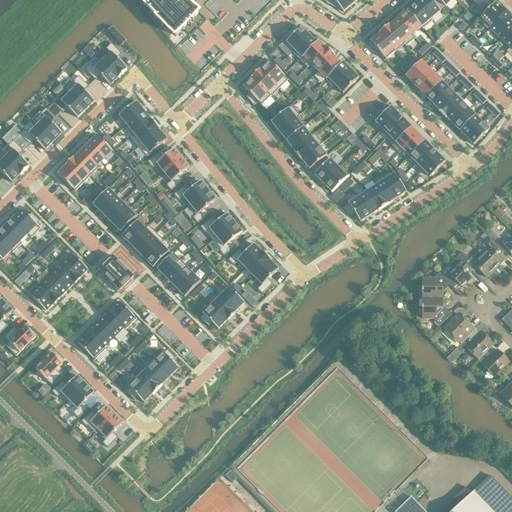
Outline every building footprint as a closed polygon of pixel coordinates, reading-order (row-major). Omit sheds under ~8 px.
[(146,0),(143,3),(175,36),(199,12),(191,4),(194,0),(146,0)] [(326,0),(324,1),(334,8),(338,6),(344,13),(344,12),(353,5),(349,0),(326,0)] [(429,0),(420,0),(417,3),(431,20),(431,19),(440,12),(440,11),(445,7),(445,6),(438,0),(436,0),(433,4),(429,0)] [(484,2),(479,7),(483,11),(488,6),(484,2)] [(407,10),(407,11),(422,27),(421,28),(423,30),(433,21),(431,19),(431,20),(417,3),(408,11),(407,10)] [(495,3),(480,18),(490,29),(506,13),(503,9),(502,10),(495,3)] [(479,7),(475,12),(478,15),(483,11),(479,7)] [(407,11),(398,18),(412,35),(413,35),(421,28),(422,27),(407,11)] [(506,13),(490,29),(500,39),(511,27),(511,19),(509,17),(510,16),(506,13)] [(389,26),(405,45),(404,45),(406,47),(416,39),(413,35),(412,35),(398,18),(389,26)] [(463,23),(458,28),(460,29),(462,31),(467,27),(463,23)] [(388,26),(379,33),(380,34),(396,52),(404,45),(405,45),(389,26),(389,25),(388,26)] [(445,26),(440,31),(444,34),(448,30),(445,26)] [(511,27),(500,39),(510,49),(511,47),(511,27)] [(301,28),(285,44),(292,52),(309,36),(301,28)] [(440,31),(435,36),(439,39),(444,34),(440,31)] [(119,34),(113,40),(120,47),(126,42),(119,34)] [(371,43),(370,44),(374,49),(375,48),(386,60),(396,52),(380,34),(371,41),(370,42),(371,43)] [(309,36),(292,52),(300,60),(317,44),(316,43),(309,36)] [(474,36),(470,39),(475,44),(478,40),(474,36)] [(478,40),(475,44),(479,49),(483,45),(478,40)] [(300,60),(299,60),(308,68),(311,65),(326,49),(319,42),(318,41),(316,43),(317,44),(300,60)] [(428,43),(423,48),(426,51),(431,47),(428,43)] [(103,61),(119,78),(118,78),(119,79),(127,71),(126,70),(127,70),(127,69),(117,59),(122,55),(111,44),(106,49),(110,53),(103,61)] [(326,49),(311,65),(318,72),(334,57),(335,57),(326,48),(326,49)] [(423,48),(418,53),(422,56),(426,51),(423,48)] [(436,51),(433,54),(437,59),(441,56),(436,51)] [(441,56),(437,59),(442,64),(446,60),(441,56)] [(494,56),(490,60),(495,64),(498,61),(494,56)] [(334,57),(318,72),(326,80),(341,65),(341,64),(334,57)] [(282,62),(277,58),(274,61),(279,66),(282,62)] [(90,65),(85,70),(96,81),(100,76),(110,86),(111,86),(111,85),(118,78),(119,78),(103,61),(101,59),(93,68),(90,65)] [(411,60),(406,65),(409,68),(414,64),(411,60)] [(261,70),(260,70),(279,89),(288,81),(269,61),(269,62),(261,70)] [(421,61),(405,77),(406,77),(412,84),(428,68),(421,62),(422,61),(421,61)] [(498,61),(495,64),(500,69),(503,66),(498,61)] [(287,67),(282,62),(279,66),(283,71),(287,67)] [(341,65),(326,80),(334,88),(335,86),(351,71),(343,63),(343,62),(341,64),(341,65)] [(406,65),(401,69),(405,73),(409,68),(406,65)] [(450,65),(446,68),(451,73),(454,69),(450,65)] [(428,68),(412,84),(419,91),(435,75),(434,75),(428,68)] [(260,69),(251,78),(252,79),(271,98),(279,89),(260,70),(261,70),(260,69)] [(454,69),(451,73),(456,78),(459,74),(454,69)] [(351,71),(335,86),(343,94),(342,94),(343,94),(359,78),(358,78),(351,71)] [(297,78),(292,73),(289,77),(294,81),(297,78)] [(435,75),(419,91),(426,97),(426,98),(442,82),(444,81),(436,73),(434,75),(435,75)] [(74,82),(66,90),(86,110),(94,102),(84,92),(89,87),(79,76),(74,82)] [(302,83),(297,78),(294,81),(298,86),(302,83)] [(463,78),(460,82),(464,86),(468,83),(463,78)] [(243,87),(250,94),(246,97),(254,106),(258,102),(262,107),(271,98),(252,79),(244,87),(243,87)] [(442,82),(426,98),(433,104),(448,89),(442,82)] [(468,83),(464,86),(469,91),(473,88),(468,83)] [(54,104),(50,107),(59,115),(62,112),(63,113),(68,108),(78,118),(86,110),(66,90),(61,85),(53,93),(58,97),(52,103),(54,104)] [(312,94),(307,89),(304,92),(304,93),(308,96),(309,97),(312,94)] [(448,89),(433,104),(439,111),(455,96),(455,95),(448,89)] [(300,97),(303,95),(299,91),(294,96),(298,99),(300,97)] [(477,92),(473,95),(478,100),(481,97),(477,92)] [(304,93),(299,98),(303,101),(308,97),(304,93)] [(317,98),(312,94),(309,97),(313,102),(317,98)] [(439,111),(446,118),(446,119),(447,118),(446,118),(462,102),(462,103),(464,101),(456,94),(455,95),(455,96),(439,111)] [(325,96),(322,99),(327,104),(330,101),(325,96)] [(481,97),(478,100),(483,105),(486,101),(481,97)] [(120,116),(117,118),(125,128),(144,112),(137,103),(136,102),(129,108),(126,105),(118,113),(120,116)] [(284,102),(278,106),(282,110),(287,106),(284,102)] [(462,102),(446,118),(447,118),(453,125),(469,109),(462,103),(462,102)] [(322,104),(318,108),(323,112),(327,109),(322,104)] [(490,105),(487,109),(491,114),(495,110),(490,105)] [(292,106),(271,123),(272,123),(279,132),(298,117),(298,118),(300,116),(292,106)] [(278,106),(273,110),(277,114),(282,110),(278,106)] [(40,112),(32,120),(36,124),(38,126),(37,126),(53,142),(61,134),(62,134),(52,124),(57,119),(55,118),(59,115),(50,107),(47,110),(46,109),(41,114),(40,112)] [(391,107),(373,124),(381,131),(398,114),(391,107)] [(327,109),(323,112),(328,117),(331,113),(327,109)] [(469,109),(453,125),(460,131),(459,131),(460,132),(475,116),(469,109)] [(495,110),(491,114),(496,118),(500,115),(495,110)] [(144,112),(125,128),(132,136),(133,137),(152,122),(151,121),(144,112)] [(398,114),(381,131),(387,138),(405,121),(398,114)] [(475,116),(460,132),(467,138),(482,123),(476,116),(475,116)] [(298,117),(279,132),(287,142),(304,128),(306,127),(298,118),(298,117)] [(132,136),(131,138),(138,148),(159,131),(160,131),(152,121),(151,121),(152,122),(133,137),(132,136)] [(339,121),(335,125),(340,129),(344,126),(339,121)] [(405,121),(387,138),(394,145),(411,128),(405,121)] [(482,123),(467,138),(473,145),(473,146),(489,130),(489,129),(489,130),(482,123)] [(20,135),(17,138),(26,147),(29,144),(30,145),(35,141),(45,151),(45,150),(53,142),(37,126),(38,126),(36,124),(28,132),(25,130),(21,133),(20,135)] [(344,126),(340,129),(345,134),(348,131),(344,126)] [(304,128),(287,142),(294,151),(311,137),(304,128)] [(394,145),(392,146),(399,154),(403,150),(418,135),(411,128),(394,145)] [(159,131),(138,148),(146,157),(167,141),(167,140),(159,131)] [(106,134),(103,138),(108,143),(111,139),(106,134)] [(294,151),(293,151),(301,161),(302,161),(302,160),(319,147),(323,144),(315,134),(311,137),(294,151)] [(418,135),(403,150),(409,157),(425,142),(418,135)] [(97,137),(89,144),(104,160),(113,152),(97,136),(96,136),(97,137)] [(370,141),(366,136),(362,140),(367,145),(370,141)] [(11,149),(3,157),(21,175),(20,175),(21,176),(29,168),(28,167),(29,167),(29,166),(19,156),(24,152),(23,150),(26,147),(17,138),(13,141),(9,146),(8,146),(11,149)] [(111,139),(108,143),(112,147),(116,144),(111,139)] [(363,145),(358,140),(354,143),(359,148),(363,145)] [(375,146),(370,141),(367,145),(372,149),(375,146)] [(425,142),(409,157),(416,163),(416,164),(432,148),(425,142)] [(89,144),(81,152),(97,167),(104,160),(89,144)] [(367,150),(363,145),(359,148),(364,153),(367,150)] [(319,147),(302,160),(302,161),(309,170),(310,170),(315,174),(322,168),(318,164),(326,157),(327,156),(326,156),(319,147)] [(416,163),(414,165),(421,173),(423,171),(438,155),(432,148),(416,164),(416,163)] [(159,153),(148,162),(152,168),(157,164),(164,173),(182,159),(175,150),(174,149),(163,158),(159,153)] [(384,155),(379,150),(376,154),(379,157),(380,158),(384,155)] [(123,151),(120,155),(125,160),(128,156),(123,151)] [(74,159),(91,176),(99,169),(97,167),(81,152),(74,159)] [(389,160),(384,155),(380,158),(385,163),(389,160)] [(438,155),(423,171),(429,177),(430,178),(446,162),(445,162),(438,155)] [(128,156),(125,160),(129,164),(133,161),(128,156)] [(0,175),(2,173),(12,183),(13,183),(20,175),(21,175),(3,157),(0,159),(0,175)] [(315,174),(314,175),(315,176),(323,184),(339,169),(338,168),(330,160),(331,160),(330,160),(329,161),(326,157),(318,164),(322,168),(315,174)] [(378,161),(373,157),(368,162),(373,166),(378,161)] [(73,158),(65,167),(66,167),(83,184),(91,176),(74,159),(73,158)] [(182,159),(164,173),(171,182),(167,186),(171,191),(183,182),(178,177),(189,168),(189,167),(182,159)] [(393,160),(390,163),(394,168),(398,164),(393,160)] [(363,162),(359,167),(362,171),(367,166),(363,162)] [(124,163),(119,168),(122,171),(127,167),(124,163)] [(58,174),(58,175),(75,192),(83,184),(66,167),(58,174)] [(339,169),(323,184),(331,192),(331,193),(332,193),(349,176),(340,167),(338,168),(339,169)] [(359,167),(354,172),(357,175),(362,171),(359,167)] [(128,170),(125,173),(130,178),(133,175),(128,170)] [(113,174),(108,179),(112,182),(116,177),(113,174)] [(386,180),(385,180),(397,199),(406,193),(394,174),(394,175),(386,180)] [(383,176),(373,182),(376,186),(388,205),(388,204),(397,199),(385,180),(386,180),(383,176)] [(108,179),(103,183),(107,187),(112,182),(108,179)] [(353,183),(350,179),(345,184),(349,187),(353,183)] [(137,180),(134,183),(138,188),(142,185),(137,180)] [(372,181),(364,187),(366,190),(367,192),(379,210),(378,211),(379,211),(389,205),(388,204),(388,205),(376,186),(373,182),(372,181)] [(186,186),(174,195),(179,201),(182,198),(189,207),(208,191),(201,183),(201,182),(190,191),(186,186)] [(349,187),(345,184),(341,189),(344,192),(349,187)] [(142,185),(138,188),(142,193),(146,190),(142,185)] [(97,189),(93,194),(96,197),(101,193),(97,189)] [(109,189),(93,205),(93,206),(93,205),(100,212),(116,196),(109,189)] [(366,190),(356,196),(357,198),(358,198),(370,216),(378,211),(379,210),(367,192),(366,190)] [(208,191),(189,207),(196,216),(193,218),(198,224),(209,215),(205,209),(216,200),(215,200),(208,191)] [(161,192),(156,197),(161,202),(166,198),(161,192)] [(93,194),(88,198),(92,202),(96,197),(93,194)] [(150,195),(146,198),(150,204),(154,200),(150,195)] [(335,195),(331,198),(336,203),(340,200),(335,195)] [(116,196),(100,212),(107,219),(122,203),(116,196)] [(349,205),(343,209),(351,217),(355,215),(360,223),(361,222),(370,216),(358,198),(357,198),(349,204),(348,204),(349,205)] [(161,203),(166,209),(171,205),(166,199),(161,203)] [(154,200),(150,204),(155,209),(158,206),(154,200)] [(122,203),(107,219),(114,226),(131,209),(124,201),(122,203)] [(131,209),(114,226),(120,232),(120,233),(121,233),(138,216),(131,209)] [(22,210),(13,219),(28,235),(31,239),(41,229),(36,225),(40,222),(32,214),(28,217),(22,210)] [(169,213),(165,216),(169,222),(173,218),(169,213)] [(212,218),(201,228),(205,233),(206,232),(213,241),(235,224),(228,215),(227,214),(216,223),(212,218)] [(173,218),(169,222),(173,227),(177,224),(173,218)] [(13,219),(4,228),(20,243),(28,235),(13,219)] [(139,220),(122,237),(123,237),(130,245),(147,228),(147,227),(139,220)] [(191,227),(186,221),(180,226),(185,233),(191,227)] [(235,224),(213,241),(220,250),(219,251),(224,256),(235,247),(231,242),(242,233),(242,232),(242,233),(235,224)] [(147,228),(130,245),(138,253),(157,234),(149,226),(147,227),(147,228)] [(4,228),(0,231),(0,240),(11,252),(13,254),(22,245),(20,243),(4,228)] [(157,234),(138,253),(145,260),(161,245),(165,242),(157,234)] [(183,236),(179,239),(183,244),(187,241),(183,236)] [(504,262),(495,252),(499,248),(489,237),(485,241),(486,243),(483,247),(487,251),(482,256),(496,270),(504,262)] [(511,249),(511,239),(507,244),(503,240),(499,244),(507,253),(511,249)] [(0,240),(0,261),(2,260),(3,261),(11,252),(0,240)] [(183,244),(187,249),(191,246),(187,241),(183,244)] [(44,242),(40,246),(43,250),(48,245),(44,242)] [(161,245),(145,260),(153,268),(169,253),(168,252),(161,245)] [(239,250),(228,260),(234,266),(236,263),(245,271),(246,270),(246,269),(262,253),(254,245),(244,255),(239,250)] [(39,247),(35,251),(39,254),(43,250),(40,246),(39,247)] [(52,246),(47,250),(51,254),(55,249),(52,246)] [(47,250),(42,255),(46,259),(51,254),(47,250)] [(195,251),(191,254),(196,259),(199,256),(195,251)] [(262,253),(246,269),(246,270),(254,277),(270,261),(270,262),(271,261),(262,252),(262,253)] [(477,261),(472,257),(469,260),(462,253),(458,257),(467,266),(473,273),(478,269),(487,279),(496,270),(482,256),(477,261)] [(173,254),(157,270),(158,270),(164,277),(180,261),(173,255),(173,254)] [(72,255),(62,265),(78,281),(82,278),(81,277),(88,270),(72,255)] [(196,259),(200,264),(204,261),(199,256),(196,259)] [(113,257),(97,272),(98,273),(105,280),(107,279),(111,283),(110,285),(117,292),(118,293),(133,277),(113,257)] [(463,270),(467,266),(458,257),(450,264),(454,269),(444,279),(439,274),(433,279),(423,279),(423,299),(442,300),(442,293),(450,285),(454,289),(459,284),(463,288),(471,279),(463,270)] [(180,261),(164,277),(171,284),(187,268),(180,261)] [(270,261),(254,277),(262,285),(258,290),(263,295),(273,284),(268,280),(279,270),(278,269),(270,262),(270,261)] [(23,263),(18,268),(21,271),(26,267),(23,263)] [(62,265),(52,275),(67,291),(74,284),(74,285),(78,281),(62,265)] [(31,266),(27,271),(30,274),(35,269),(31,266)] [(208,267),(204,272),(207,276),(212,271),(208,267)] [(187,268),(171,284),(178,290),(193,275),(187,268)] [(27,271),(14,283),(19,287),(31,275),(30,274),(27,271)] [(46,271),(37,280),(42,285),(41,286),(57,302),(61,298),(61,297),(67,291),(52,275),(51,276),(46,271)] [(214,273),(209,278),(213,281),(218,277),(214,273)] [(193,275),(178,290),(184,297),(185,298),(201,282),(200,282),(193,275)] [(233,288),(238,293),(242,289),(237,285),(233,288)] [(41,286),(31,296),(46,312),(53,305),(54,305),(57,302),(41,286)] [(201,286),(197,290),(200,294),(205,289),(202,286),(201,286)] [(228,288),(220,297),(236,312),(244,304),(245,304),(229,288),(228,288)] [(197,290),(192,295),(196,299),(200,294),(197,290)] [(220,297),(212,305),(227,321),(227,322),(236,313),(236,312),(220,297)] [(442,306),(442,300),(423,299),(422,319),(433,320),(439,326),(451,315),(442,306)] [(255,301),(250,305),(255,309),(259,305),(255,301)] [(112,308),(108,312),(124,328),(124,329),(126,330),(136,319),(119,302),(112,309),(112,308)] [(5,303),(0,307),(0,334),(8,326),(3,322),(13,312),(13,311),(5,303)] [(203,315),(200,318),(208,327),(212,323),(218,330),(219,329),(227,321),(212,305),(203,314),(203,313),(203,314),(203,315)] [(105,316),(99,323),(114,338),(124,329),(124,328),(108,312),(105,316)] [(502,321),(511,330),(511,312),(507,316),(502,321)] [(151,315),(145,321),(149,325),(155,319),(151,315)] [(461,344),(467,337),(470,335),(468,333),(473,328),(459,315),(444,330),(457,344),(459,342),(461,344)] [(91,329),(88,332),(104,348),(114,338),(99,323),(92,329),(91,329)] [(444,332),(438,326),(428,337),(433,342),(444,332)] [(14,328),(4,338),(9,343),(6,346),(16,357),(25,348),(27,349),(32,343),(31,342),(36,338),(25,327),(19,333),(14,328)] [(85,337),(78,343),(95,361),(106,350),(104,348),(88,332),(84,336),(85,337)] [(466,348),(478,360),(493,345),(481,333),(466,348)] [(140,335),(135,340),(139,343),(144,338),(140,335)] [(135,340),(131,344),(134,348),(139,343),(135,340)] [(144,342),(139,347),(143,351),(148,346),(144,342)] [(139,347),(135,352),(138,355),(143,351),(139,347)] [(486,353),(478,361),(494,378),(509,363),(497,350),(490,357),(486,353)] [(163,354),(154,362),(170,378),(178,369),(179,369),(172,362),(176,359),(167,351),(164,354),(163,353),(163,354)] [(42,364),(36,370),(46,380),(51,385),(61,376),(56,371),(62,365),(52,354),(47,358),(46,357),(40,363),(42,364)] [(120,355),(115,360),(119,363),(123,359),(120,355)] [(127,359),(122,364),(126,367),(131,363),(127,359)] [(115,360),(110,365),(114,368),(119,363),(115,360)] [(154,362),(146,370),(161,386),(162,386),(170,378),(154,362)] [(122,364),(118,369),(121,372),(126,367),(122,364)] [(138,378),(137,379),(153,394),(152,395),(153,395),(162,386),(161,386),(146,370),(138,378)] [(63,382),(52,392),(57,397),(60,395),(68,403),(70,402),(69,401),(86,385),(78,377),(77,377),(67,387),(63,382)] [(129,388),(126,392),(134,400),(137,397),(144,403),(152,395),(153,394),(137,379),(138,378),(136,377),(127,386),(129,388)] [(511,384),(501,395),(511,406),(511,384)] [(46,385),(38,392),(44,397),(51,390),(46,385)] [(86,385),(69,401),(70,402),(77,409),(73,413),(78,419),(89,408),(84,403),(94,393),(86,385)] [(92,412),(82,422),(87,427),(88,426),(96,435),(98,433),(97,433),(115,415),(107,407),(107,406),(97,416),(92,412)] [(115,415),(97,433),(98,433),(105,441),(103,443),(108,448),(118,438),(113,433),(124,423),(123,423),(115,415)] [(237,479),(230,471),(225,476),(232,484),(237,479)] [(511,511),(511,498),(490,476),(472,494),(466,488),(441,511),(511,511)] [(425,511),(411,497),(396,511),(425,511)]
